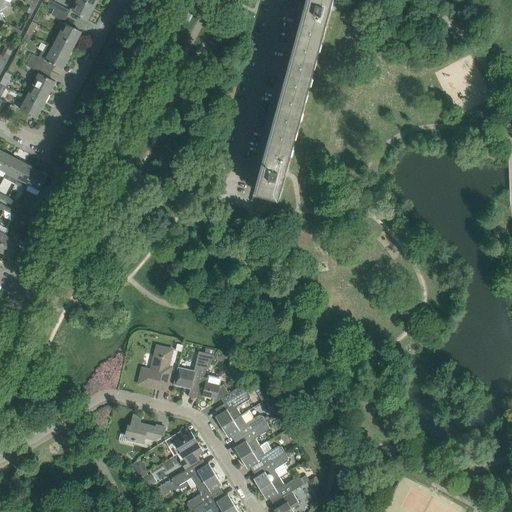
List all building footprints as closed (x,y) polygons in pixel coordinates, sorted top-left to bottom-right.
[(0,0),(0,19),(5,23),(0,13),(0,12),(8,7),(10,3),(4,0),(0,0)] [(49,6),(56,9),(67,15),(70,10),(51,0),(49,6)] [(84,0),(78,0),(73,10),(81,15),(83,16),(88,18),(95,5),(84,0)] [(332,0),(306,0),(307,0),(306,0),(305,0),(304,1),(303,1),(302,2),(301,3),(301,4),(305,5),(261,169),(257,168),(256,169),(256,170),(256,171),(257,172),(258,173),(259,174),(255,189),(251,201),(261,204),(263,194),(279,199),(332,0)] [(64,21),(67,15),(56,9),(53,15),(64,21)] [(11,26),(22,32),(24,28),(13,22),(11,26)] [(76,28),(74,27),(74,28),(66,24),(60,36),(75,43),(81,32),(76,29),(76,28)] [(20,37),(22,32),(11,26),(8,31),(20,37)] [(26,33),(32,36),(35,31),(29,28),(26,33)] [(75,43),(60,36),(53,48),(68,56),(75,43)] [(52,63),(62,68),(68,56),(53,48),(46,45),(43,50),(42,50),(38,57),(44,60),(47,62),(47,61),(47,60),(50,62),(49,62),(51,63),(52,63)] [(3,57),(8,60),(12,52),(7,50),(3,57)] [(30,60),(41,66),(44,60),(38,57),(33,54),(30,60)] [(38,73),(41,66),(30,60),(26,67),(38,73)] [(0,83),(7,87),(12,76),(6,72),(0,83)] [(40,74),(34,86),(49,94),(55,82),(40,74)] [(43,105),(49,94),(34,86),(28,97),(43,105)] [(43,105),(28,97),(21,110),(30,115),(29,116),(31,117),(32,116),(36,118),(43,105)] [(0,159),(0,169),(7,173),(15,158),(4,152),(0,159)] [(26,163),(15,158),(7,173),(4,179),(15,184),(26,163)] [(27,191),(30,185),(38,170),(26,163),(15,184),(27,191)] [(38,170),(30,185),(27,191),(38,196),(48,175),(38,170)] [(0,198),(6,202),(8,198),(0,193),(0,198)] [(8,198),(6,202),(18,208),(20,204),(8,198)] [(33,215),(39,204),(34,201),(28,213),(33,215)] [(19,213),(6,207),(4,211),(17,217),(18,215),(19,213)] [(19,213),(18,215),(30,221),(32,217),(20,211),(19,213)] [(0,251),(11,257),(19,242),(7,236),(0,249),(0,251)] [(143,375),(141,375),(139,384),(154,387),(154,386),(166,389),(171,367),(168,366),(172,349),(157,346),(151,370),(144,368),(143,375)] [(188,396),(196,398),(200,382),(203,377),(215,355),(199,351),(194,370),(178,367),(173,385),(190,389),(188,396)] [(200,382),(196,398),(202,400),(203,395),(213,398),(215,397),(217,400),(217,401),(221,398),(230,393),(229,393),(223,384),(219,386),(221,380),(220,378),(208,375),(208,378),(203,377),(200,382)] [(250,381),(244,385),(246,390),(253,386),(250,381)] [(243,385),(236,389),(239,394),(246,390),(244,385),(243,385)] [(222,426),(222,427),(241,415),(236,407),(249,399),(250,395),(246,390),(239,394),(225,403),(215,409),(219,417),(217,418),(218,421),(218,423),(220,426),(222,426)] [(230,433),(234,440),(266,421),(262,416),(259,415),(254,418),(249,410),(241,415),(222,427),(222,429),(224,432),(226,433),(227,435),(230,433)] [(164,435),(166,427),(157,425),(156,427),(140,423),(141,417),(133,415),(131,426),(128,425),(126,435),(128,436),(128,439),(144,443),(146,435),(154,436),(153,439),(156,440),(164,435)] [(241,457),(241,458),(260,446),(255,438),(268,430),(269,426),(266,421),(234,440),(239,448),(236,449),(237,452),(237,454),(239,457),(241,457)] [(174,456),(177,454),(197,441),(191,432),(184,436),(180,431),(165,440),(168,446),(174,456)] [(180,461),(185,470),(200,461),(197,455),(204,451),(197,441),(177,454),(181,460),(180,461)] [(267,441),(260,446),(241,458),(241,460),(243,463),(245,464),(246,466),(249,465),(253,472),(285,452),(281,447),(278,446),(272,449),(267,441)] [(260,489),(279,477),(288,472),(283,464),(287,461),(288,457),(285,452),(253,472),(258,479),(255,480),(256,483),(256,485),(258,488),(260,489)] [(191,477),(196,485),(215,473),(216,471),(214,468),(211,467),(210,465),(207,467),(203,460),(201,461),(200,461),(185,470),(171,479),(174,485),(178,485),(191,477)] [(147,472),(142,475),(149,486),(155,482),(150,474),(149,475),(147,472)] [(215,473),(196,485),(201,493),(188,501),(187,505),(190,510),(222,491),(218,484),(221,482),(219,480),(220,478),(218,474),(216,474),(215,473)] [(284,485),(279,477),(260,489),(260,491),(262,495),(264,495),(265,497),(268,496),(273,503),(292,491),(304,483),(301,478),(297,477),(284,485)] [(204,511),(210,509),(212,511),(222,511),(234,504),(235,502),(233,499),(231,498),(229,496),(227,498),(222,491),(190,510),(191,511),(204,511)] [(294,511),(291,507),(299,503),(292,491),(273,503),(276,508),(274,510),(275,511),(294,511)]
